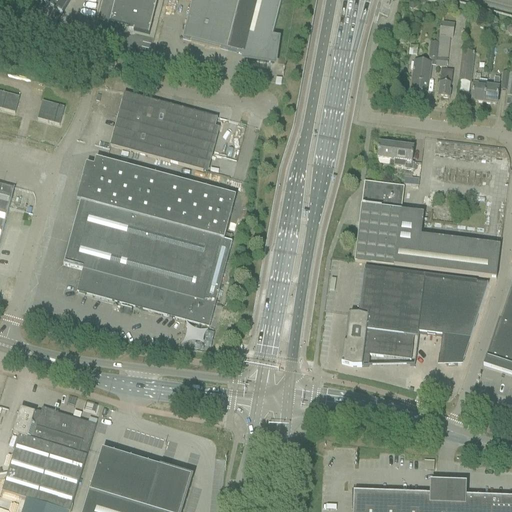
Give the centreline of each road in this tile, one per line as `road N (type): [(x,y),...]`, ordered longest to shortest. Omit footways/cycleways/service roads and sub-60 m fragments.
road 1 (secondary): [(331,0),(257,387)]
road 2 (secondary): [(291,393),(349,24)]
road 3 (unclassified): [(4,346),(57,155),(98,62)]
road 4 (unclassified): [(511,136),(361,117),(376,37),(394,3)]
road 5 (tertiary): [(32,355),(113,384),(255,403)]
road 6 (tertiary): [(257,387),(32,355)]
road 7 (unclassified): [(453,432),(504,270),(511,215)]
road 8 (unclassified): [(262,106),(177,93),(98,62)]
road 9 (unknown): [(19,292),(179,340)]
road 10 (unclassified): [(425,421),(291,393)]
road 11 (unclassified): [(289,407),(425,421)]
